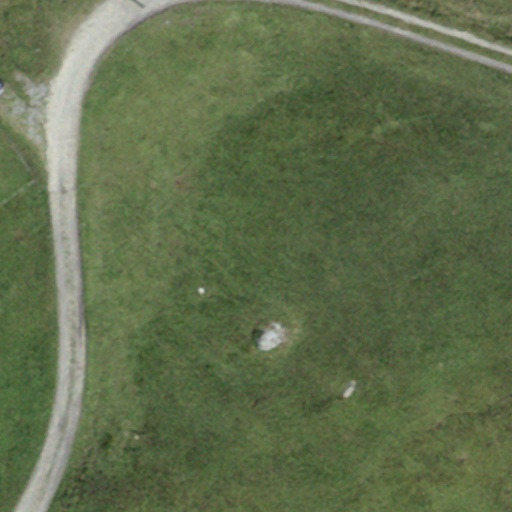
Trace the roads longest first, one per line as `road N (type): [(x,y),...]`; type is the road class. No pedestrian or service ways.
road 1 (track): [(40,511),(85,307),(90,52),(218,0)]
road 2 (track): [(253,0),(410,24),(511,66)]
